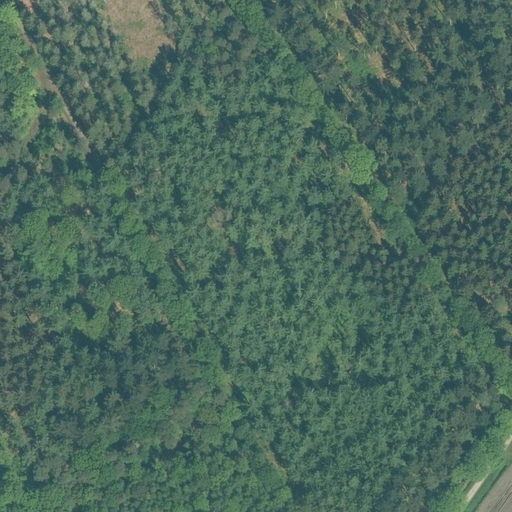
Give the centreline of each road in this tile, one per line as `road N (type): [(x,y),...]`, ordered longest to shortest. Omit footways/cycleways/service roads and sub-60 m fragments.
road 1 (track): [(218,0),(107,170),(60,180),(12,163)]
road 2 (track): [(101,173),(5,0)]
